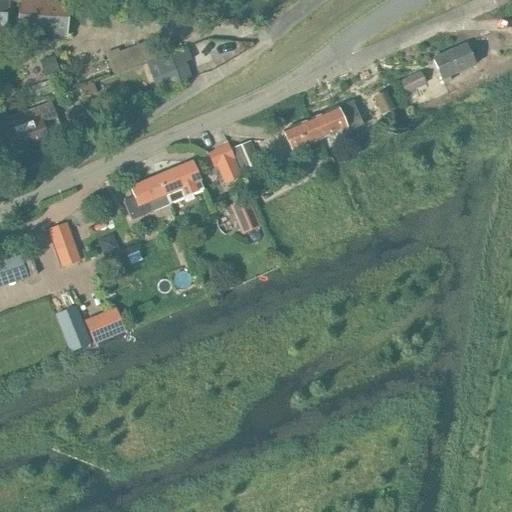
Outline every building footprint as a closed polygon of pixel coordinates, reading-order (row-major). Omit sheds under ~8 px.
[(64,38),(66,7),(19,4),(16,35),(64,38)] [(165,75),(158,58),(151,40),(106,58),(120,93),(131,89),(136,101),(174,86),(169,74),(165,75)] [(443,85),(450,82),(448,77),(474,66),(465,45),(431,59),(443,85)] [(426,84),(420,72),(399,82),(404,94),(426,84)] [(50,80),(27,89),(32,100),(54,92),(50,80)] [(385,92),(372,98),(375,104),(388,98),(385,92)] [(338,107),(309,120),(316,140),(340,131),(342,135),(362,126),(353,106),(352,102),(344,105),(338,107)] [(51,104),(2,122),(1,120),(0,120),(0,142),(8,140),(14,155),(48,143),(41,125),(56,119),(51,104)] [(309,120),(281,131),(290,152),(292,151),(294,154),(298,153),(296,149),(316,140),(309,120)] [(259,165),(250,141),(231,149),(241,172),(259,165)] [(207,151),(213,166),(215,165),(223,185),(241,178),(227,143),(207,151)] [(171,204),(202,191),(190,163),(160,175),(171,204)] [(171,204),(160,175),(129,188),(132,197),(122,202),(130,221),(171,204)] [(260,228),(247,198),(229,205),(241,235),(260,228)] [(66,222),(47,229),(58,260),(76,253),(66,222)] [(19,254),(0,259),(0,282),(26,274),(19,254)] [(75,308),(56,316),(70,354),(90,347),(75,308)] [(124,332),(115,309),(84,322),(93,344),(124,332)]
